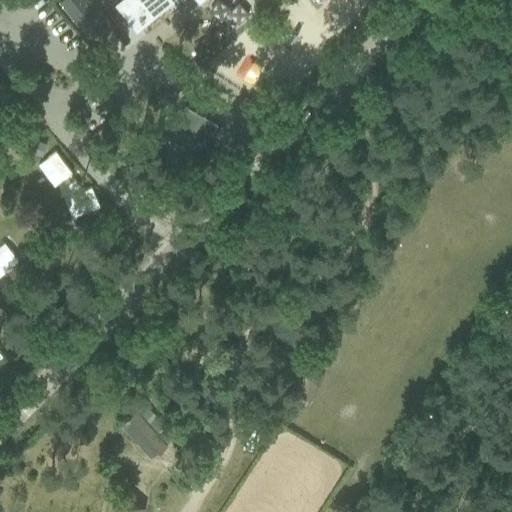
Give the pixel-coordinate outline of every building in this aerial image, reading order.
[(116,0),(124,9),(137,25),(168,0),(116,0)] [(181,108),(175,119),(169,116),(164,123),(184,135),(181,140),(199,150),(213,126),(181,108)] [(74,109),(59,117),(85,166),(106,155),(101,146),(119,136),(108,115),(83,128),(74,109)] [(123,422),(136,437),(151,455),(173,437),(144,403),(123,422)] [(141,511),(142,507),(113,502),(110,511),(141,511)]
